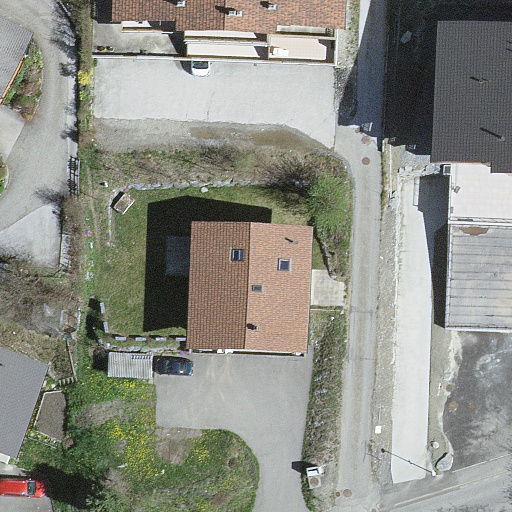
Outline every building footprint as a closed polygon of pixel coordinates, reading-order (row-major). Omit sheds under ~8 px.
[(354,0),(134,0),(134,19),(210,19),(210,31),(305,32),(305,23),(354,24),(354,0)] [(0,124),(39,34),(0,17),(0,124)] [(511,228),(511,54),(449,53),(445,227),(511,228)] [(326,228),(212,227),(212,346),(325,346),(326,228)] [(0,470),(25,477),(53,372),(0,358),(0,470)]
